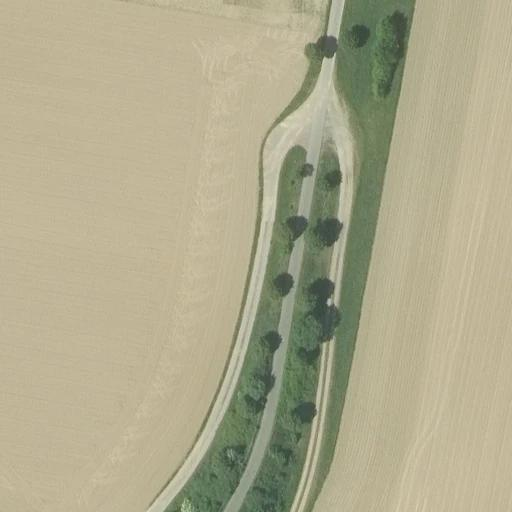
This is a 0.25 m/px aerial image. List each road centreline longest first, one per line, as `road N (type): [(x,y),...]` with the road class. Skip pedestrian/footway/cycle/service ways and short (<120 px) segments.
road 1 (track): [(341,0),(271,423),(235,511)]
road 2 (track): [(156,511),(191,466),(237,360),(276,145),(296,123),(323,120)]
road 3 (track): [(303,511),(321,432),(354,160),(344,133),(323,120)]
